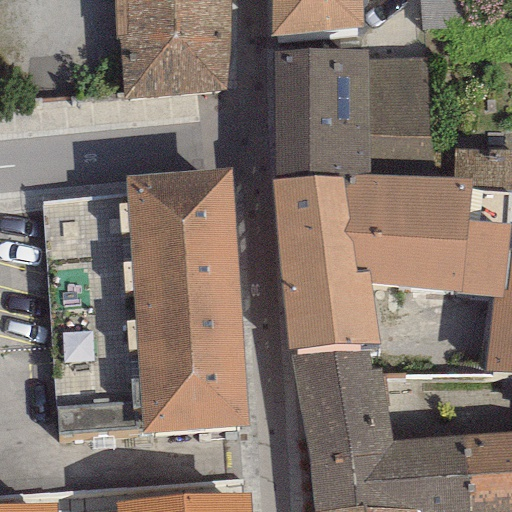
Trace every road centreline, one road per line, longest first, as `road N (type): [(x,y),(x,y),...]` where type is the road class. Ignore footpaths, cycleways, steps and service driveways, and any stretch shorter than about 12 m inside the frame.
road 1 (residential): [(257,144),(283,511)]
road 2 (residential): [(257,144),(0,174)]
road 3 (residential): [(257,0),(257,144)]
